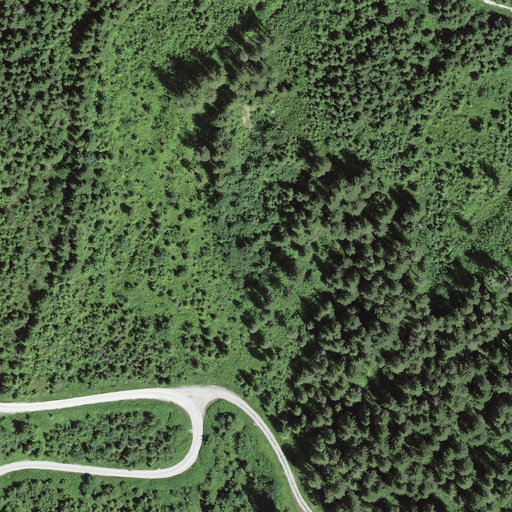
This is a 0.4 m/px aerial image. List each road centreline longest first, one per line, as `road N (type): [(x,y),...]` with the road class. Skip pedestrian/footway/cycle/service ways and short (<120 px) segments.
road 1 (track): [(0,471),(27,464),(162,472),(194,450),(197,419),(186,401)]
road 2 (track): [(0,408),(158,392),(186,401)]
road 3 (track): [(186,401),(219,391),(245,406),(308,511)]
